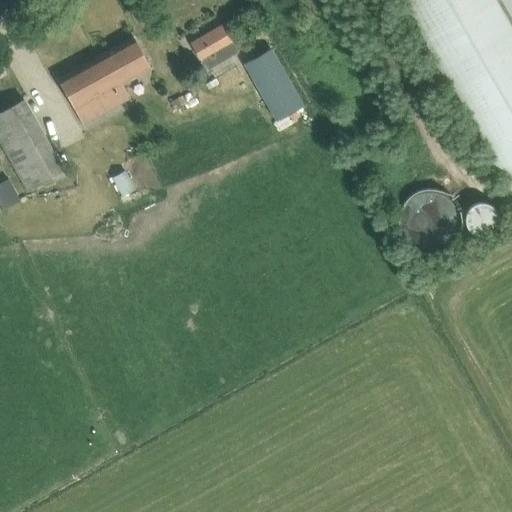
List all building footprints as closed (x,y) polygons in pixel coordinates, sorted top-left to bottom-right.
[(511,0),(399,0),(511,194),(511,0)] [(239,51),(233,42),(223,25),(192,43),(208,69),(239,51)] [(151,68),(144,54),(134,37),(58,79),(84,125),(127,101),(119,86),(151,68)] [(271,50),(246,63),(277,119),(302,105),(271,50)] [(0,140),(28,189),(65,168),(25,98),(0,112),(0,140)] [(136,188),(126,170),(112,177),(123,196),(136,188)] [(11,182),(0,187),(0,194),(6,206),(19,199),(11,182)] [(402,209),(400,222),(402,233),(407,239),(411,244),(419,249),(426,251),(433,251),(439,250),(444,249),(449,246),(453,242),(457,238),(460,231),(461,223),(461,216),(458,209),(455,202),(451,197),(445,193),(439,190),(431,189),(424,190),(419,192),(414,195),(409,198),(405,203),(402,209)]
